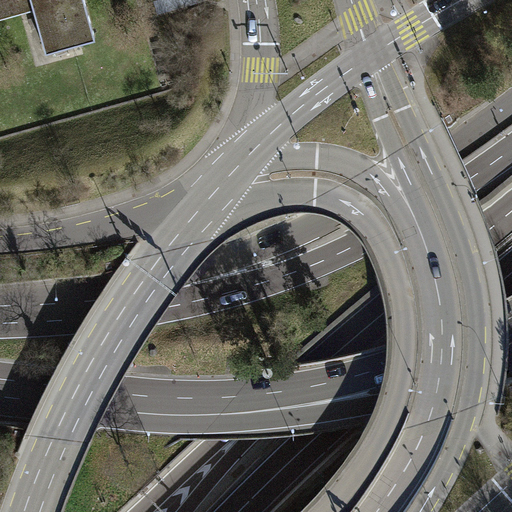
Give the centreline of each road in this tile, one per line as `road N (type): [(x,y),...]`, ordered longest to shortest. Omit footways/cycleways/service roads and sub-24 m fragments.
road 1 (primary): [(511,102),(422,169),(310,230),(68,308)]
road 2 (tertiary): [(423,511),(458,450),(472,404),(478,301),(457,216),(372,53)]
road 3 (motorway): [(511,149),(321,262),(257,285),(120,315),(68,308)]
road 4 (primary): [(326,511),(390,414),(404,347),(396,275),(385,245),(349,201),(323,191),(215,189)]
road 5 (primary): [(215,189),(93,365),(30,511)]
road 6 (motorway): [(247,511),(511,276)]
road 7 (motorway): [(225,403),(386,369),(511,316)]
road 8 (trunk): [(436,285),(386,190),(362,169),(331,158),(276,158),(215,189)]
road 9 (primary): [(225,403),(267,411),(371,406),(511,360)]
road 10 (trunk): [(436,285),(424,216),(372,79),(372,53)]
road 11 (trunk): [(343,348),(165,511)]
road 12 (trunk): [(376,511),(406,466),(438,383),(436,285)]
road 13 (primary): [(0,388),(225,403)]
road 14 (primary): [(215,189),(136,219),(0,241)]
road 15 (motorway): [(511,211),(343,348)]
road 16 (primary): [(372,53),(253,143)]
road 17 (tertiary): [(249,0),(253,143)]
